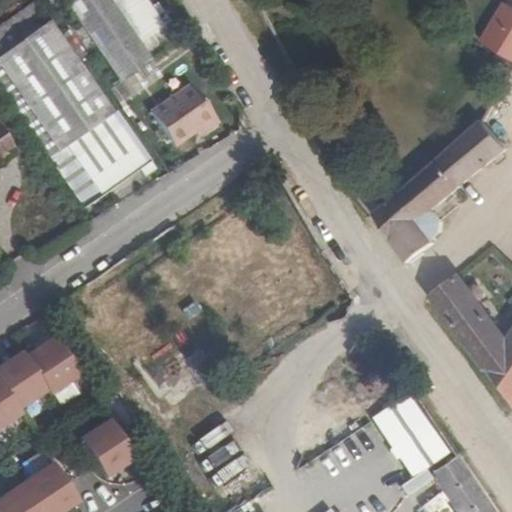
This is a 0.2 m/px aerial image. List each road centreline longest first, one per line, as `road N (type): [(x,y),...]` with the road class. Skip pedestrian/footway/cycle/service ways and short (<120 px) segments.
road 1 (residential): [(287,125),(0,322)]
road 2 (unknown): [(398,298),(511,199)]
